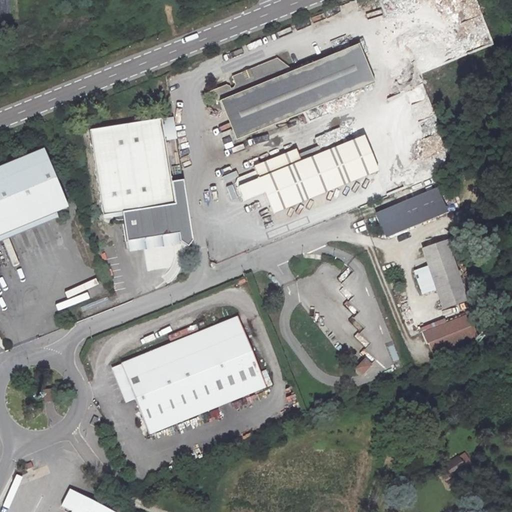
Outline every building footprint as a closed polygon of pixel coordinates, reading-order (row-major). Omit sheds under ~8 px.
[(470,0),(455,0),(463,19),(477,13),(470,0)] [(479,19),(456,29),(465,51),(489,41),(479,19)] [(348,41),(334,47),(337,53),(351,47),(348,41)] [(226,85),(212,90),(216,102),(219,101),(235,140),(373,83),(357,44),(351,47),(337,53),(287,73),(286,70),(290,68),(277,58),(249,69),(250,71),(243,74),(242,72),(231,76),(235,84),(233,87),(230,88),(229,86),(226,85)] [(172,117),(160,119),(164,140),(176,139),(172,117)] [(160,119),(89,131),(102,216),(107,215),(112,214),(113,219),(117,220),(122,220),(126,242),(177,234),(179,241),(187,247),(191,241),(192,241),(182,180),(170,182),(164,140),(160,119)] [(295,149),(253,166),(255,171),(237,178),(236,182),(243,201),(264,193),(272,214),(377,171),(363,136),(300,161),(295,149)] [(42,149),(0,166),(0,235),(67,207),(42,149)] [(436,190),(375,215),(385,238),(446,213),(436,190)] [(445,241),(422,249),(443,308),(466,300),(445,241)] [(468,313),(422,332),(427,344),(429,343),(434,341),(438,351),(477,335),(468,313)] [(237,317),(121,364),(149,434),(265,386),(237,317)] [(434,341),(429,343),(433,353),(438,351),(434,341)] [(364,359),(355,369),(361,374),(370,365),(364,359)] [(52,389),(43,390),(44,401),(53,400),(52,389)] [(91,421),(90,424),(95,427),(98,418),(94,416),(92,422),(91,421)] [(457,456),(443,466),(450,477),(464,467),(457,456)] [(30,462),(24,464),(26,471),(33,468),(30,462)] [(73,511),(113,511),(69,489),(61,506),(73,511)]
